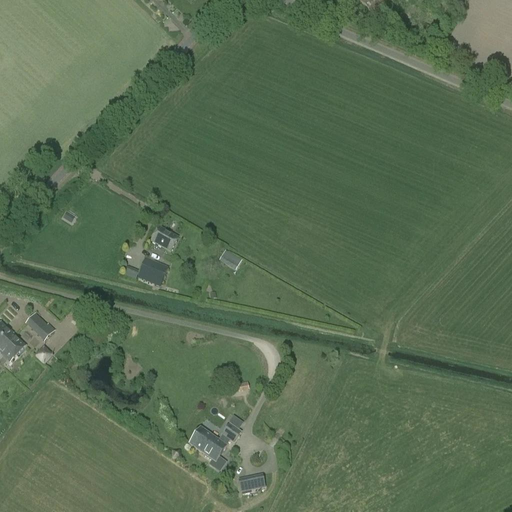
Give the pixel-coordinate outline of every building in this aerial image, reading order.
[(360,0),(358,2),(375,18),(391,0),(360,0)] [(178,240),(158,229),(150,243),(169,254),(178,240)] [(236,272),(238,268),(242,262),(232,256),(228,262),(226,266),(236,272)] [(168,268),(147,260),(146,260),(137,280),(160,289),(168,268)] [(134,281),(137,275),(126,271),(123,277),(134,281)] [(25,325),(44,343),(55,332),(48,325),(47,327),(35,315),(25,325)] [(0,325),(0,354),(10,364),(25,348),(1,325),(0,325)] [(33,358),(44,367),(53,357),(42,348),(33,358)] [(236,386),(238,396),(249,394),(248,384),(236,386)] [(214,438),(202,455),(215,465),(227,448),(230,444),(233,446),(242,434),(229,425),(221,437),(221,438),(218,442),(214,438)] [(202,455),(214,438),(200,429),(189,446),(202,455)] [(241,495),(265,490),(262,476),(238,481),(241,495)]
